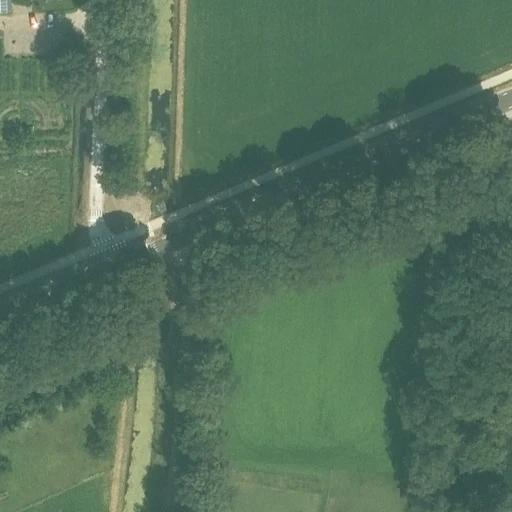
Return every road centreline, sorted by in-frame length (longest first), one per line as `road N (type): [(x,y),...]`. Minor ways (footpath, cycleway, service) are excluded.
road 1 (tertiary): [(110,267),(511,97)]
road 2 (unclassified): [(110,267),(97,247),(106,0)]
road 3 (tertiary): [(0,315),(110,267)]
